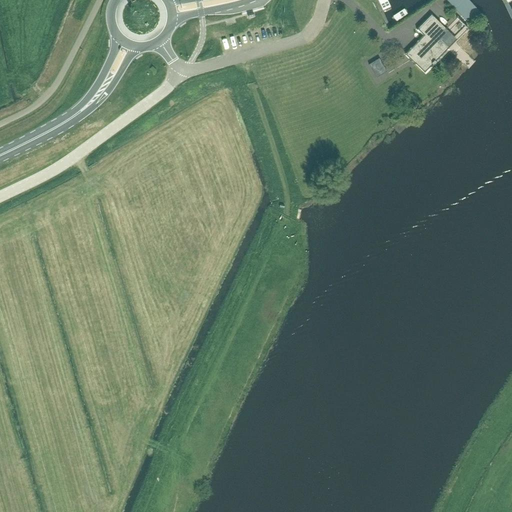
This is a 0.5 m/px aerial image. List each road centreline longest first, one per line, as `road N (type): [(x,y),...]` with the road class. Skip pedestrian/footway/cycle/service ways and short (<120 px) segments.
road 1 (unclassified): [(0,197),(71,158),(184,69)]
road 2 (unclassified): [(184,69),(302,38),(323,0)]
road 3 (unclassified): [(0,123),(53,87),(99,0)]
